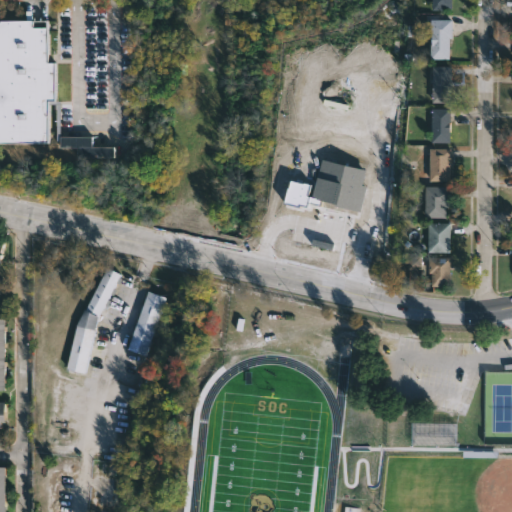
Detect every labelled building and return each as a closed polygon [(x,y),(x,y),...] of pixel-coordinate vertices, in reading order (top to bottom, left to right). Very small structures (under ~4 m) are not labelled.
[(450,0),(450,8),(430,10),(430,0),(450,0)] [(0,19),(48,19),(49,62),(56,62),(56,99),(49,99),(49,142),(0,142),(0,19)] [(450,31),(450,38),(448,38),(448,59),(429,59),(429,34),(422,34),(422,24),(424,24),(424,21),(429,22),(429,19),(451,19),(450,31)] [(448,103),(430,102),(430,66),(449,66),(448,103)] [(447,142),(429,142),(430,108),(448,109),(447,142)] [(92,136),(92,146),(113,146),(113,157),(78,157),(78,147),(61,147),(61,136),(92,136)] [(448,165),(447,182),(427,181),(428,148),(448,149),(448,165)] [(449,195),(448,207),(444,207),(444,218),(423,217),(423,186),(449,186),(449,195)] [(448,252),(427,252),(427,223),(448,223),(448,252)] [(0,239),(10,242),(5,265),(1,264),(0,270),(0,239)] [(449,257),(448,284),(441,283),(441,287),(430,286),(430,273),(422,273),(422,266),(427,266),(427,257),(449,257)] [(109,301),(106,306),(103,305),(95,320),(81,374),(63,369),(74,325),(82,310),(83,310),(105,268),(118,274),(106,299),(109,301)] [(164,298),(143,355),(124,348),(145,291),(164,298)] [(0,390),(8,391),(8,320),(0,320),(0,390)] [(9,403),(0,402),(0,429),(9,430),(9,403)] [(0,511),(0,465),(8,465),(8,511),(0,511)]
